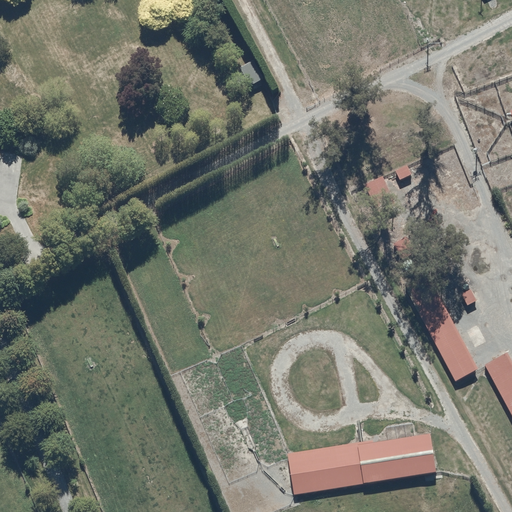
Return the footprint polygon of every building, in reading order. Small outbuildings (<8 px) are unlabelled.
[(254,63),(240,70),(250,89),(264,82),(254,63)] [(382,180),(365,188),(377,213),(394,205),(382,180)] [(406,239),(393,247),(403,263),(416,255),(406,239)] [(458,360),(409,273),(386,286),(435,373),(458,360)] [(470,292),(461,297),(468,308),(476,303),(470,292)] [(511,397),(485,349),(462,361),(511,449),(511,397)] [(411,434),(268,456),(273,493),(417,472),(411,434)]
